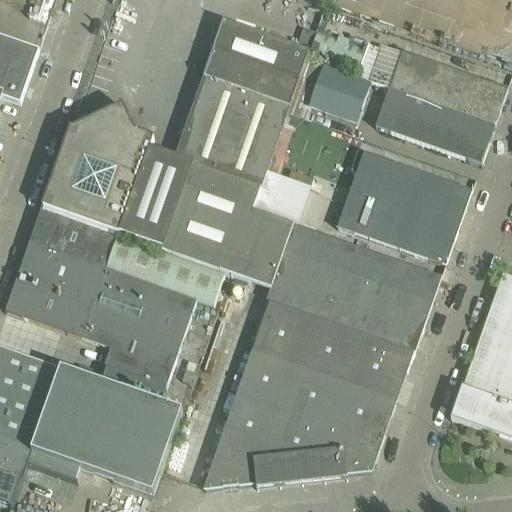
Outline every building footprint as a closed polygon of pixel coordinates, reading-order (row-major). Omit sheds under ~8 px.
[(511,34),(511,0),(503,0),(494,28),(511,34)] [(205,82),(176,163),(193,170),(262,194),(267,179),(290,112),(300,86),(310,57),(224,27),(210,67),(206,66),(203,67),(200,78),(201,81),(205,82)] [(358,82),(368,54),(319,36),(309,65),(358,82)] [(0,41),(0,100),(21,108),(39,55),(0,41)] [(502,114),(508,96),(509,95),(403,58),(402,60),(380,52),(368,88),(389,95),(495,133),(502,114)] [(370,92),(324,76),(310,114),(357,131),(370,92)] [(495,133),(389,95),(376,134),(482,171),(495,133)] [(136,137),(123,110),(96,123),(78,117),(72,134),(71,134),(43,213),(120,240),(119,243),(162,258),(193,170),(176,163),(151,155),(155,143),(136,137)] [(351,196),(460,234),(473,197),(357,157),(351,176),(357,179),(351,196)] [(193,170),(162,258),(226,280),(272,296),(294,232),(253,218),(262,194),(193,170)] [(267,179),(262,194),(253,218),(294,232),(300,234),(313,196),(267,179)] [(460,234),(351,196),(338,233),(446,272),(460,234)] [(42,216),(30,249),(108,276),(119,243),(42,216)] [(300,234),(294,232),(272,296),(268,306),(317,324),(327,298),(425,332),(433,310),(318,270),(327,243),(300,234)] [(162,258),(119,243),(108,276),(197,307),(215,313),(226,280),(162,258)] [(442,284),(327,243),(318,270),(433,310),(442,284)] [(30,249),(7,317),(111,353),(104,372),(107,373),(101,389),(160,409),(166,394),(197,307),(108,276),(30,249)] [(452,426),(511,446),(511,282),(503,279),(452,426)] [(416,359),(425,332),(327,298),(317,324),(416,359)] [(271,308),(254,357),(397,407),(414,359),(416,359),(317,324),(268,306),(268,307),(271,308)] [(0,353),(0,511),(13,511),(29,470),(78,488),(82,475),(154,500),(183,417),(160,409),(101,389),(0,353)] [(205,495),(258,490),(373,478),(397,407),(254,357),(205,495)]
